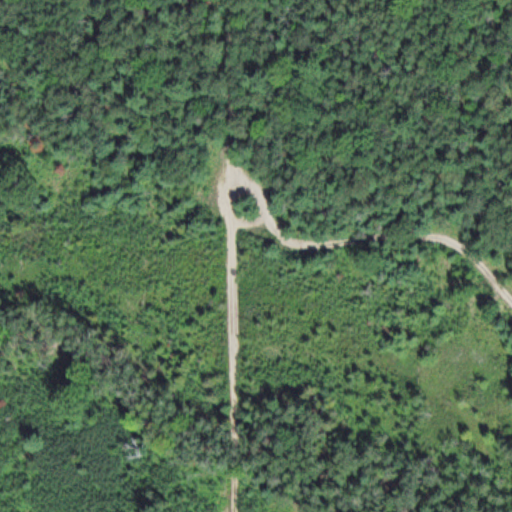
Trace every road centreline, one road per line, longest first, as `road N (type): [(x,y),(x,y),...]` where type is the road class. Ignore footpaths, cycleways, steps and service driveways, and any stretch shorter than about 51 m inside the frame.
road 1 (track): [(266,211),(280,239),(305,244),(456,240),(511,302)]
road 2 (track): [(238,398),(238,225)]
road 3 (track): [(235,166),(233,0)]
